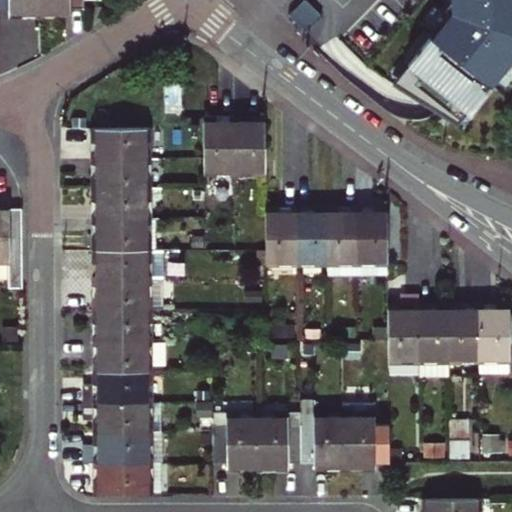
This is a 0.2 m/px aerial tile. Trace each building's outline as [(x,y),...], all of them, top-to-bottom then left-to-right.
[(41,14),(40,0),(0,0),(0,9),(9,9),(9,14),(41,14)] [(84,0),(40,0),(41,14),(71,14),(71,9),(85,9),(84,0)] [(322,17),(304,0),(289,15),(306,33),(322,17)] [(417,61),(402,78),(452,119),(461,107),(467,112),(511,55),(511,0),(455,0),(456,0),(411,56),(417,61)] [(203,120),(204,173),(236,173),(236,115),(217,115),(217,119),(203,120)] [(252,115),(236,115),(236,173),(265,173),(265,119),(252,119),(252,115)] [(90,158),(148,157),(148,127),(95,128),(96,141),(90,141),(90,158)] [(96,188),(148,188),(148,157),(90,158),(90,176),(96,176),(96,188)] [(91,222),(149,221),(148,188),(96,188),(96,201),(91,201),(91,222)] [(387,273),(387,209),(375,209),(375,204),(356,205),(356,273),(387,273)] [(296,263),(296,205),(279,205),(279,210),(265,210),(265,263),(296,263)] [(325,263),(324,210),(313,210),(313,205),(296,205),(296,263),(325,263)] [(339,210),(324,210),(325,263),(325,273),(356,273),(356,205),(339,205),(339,210)] [(0,258),(11,259),(11,282),(25,282),(23,206),(0,206),(0,258)] [(149,249),(149,221),(91,222),(91,237),(96,237),(96,249),(149,249)] [(164,248),(149,249),(96,249),(96,262),(91,262),(92,280),(149,280),(163,280),(164,280),(164,248)] [(163,280),(149,280),(92,280),(92,297),(97,297),(97,310),(150,310),(163,309),(163,280)] [(388,361),(420,361),(419,303),(419,293),(400,293),(400,308),(388,308),(388,361)] [(448,307),(449,360),(480,360),(479,302),(460,302),(460,307),(448,307)] [(479,302),(480,360),(510,359),(510,373),(511,373),(511,314),(509,314),(509,306),(496,306),(496,302),(479,302)] [(419,303),(420,361),(449,360),(448,307),(435,307),(435,303),(419,303)] [(150,340),(150,310),(97,310),(97,323),(92,323),(92,341),(150,340)] [(98,374),(150,373),(150,340),(92,341),(92,357),(98,357),(98,374)] [(84,405),(150,403),(150,373),(98,374),(98,383),(83,383),(84,405)] [(150,403),(84,405),(84,418),(98,418),(98,434),(162,433),(161,403),(150,403)] [(344,467),(344,414),(313,414),(313,410),(301,410),(301,422),(301,462),(314,462),(314,467),(344,467)] [(212,412),(212,432),(212,461),(212,463),(226,462),(226,468),(255,468),(255,415),(226,416),(226,412),(212,412)] [(288,414),(255,415),(255,468),(288,468),(288,462),(301,462),(301,422),(288,422),(288,414)] [(344,414),(344,467),(375,467),(375,461),(389,461),(389,421),(375,421),(375,414),(344,414)] [(93,462),(164,462),(163,433),(162,433),(98,434),(99,446),(84,446),(84,462),(93,462)] [(164,491),(164,462),(93,462),(93,479),(99,479),(99,492),(164,491)] [(420,511),(479,511),(479,498),(425,499),(425,511),(421,511),(420,511)]
